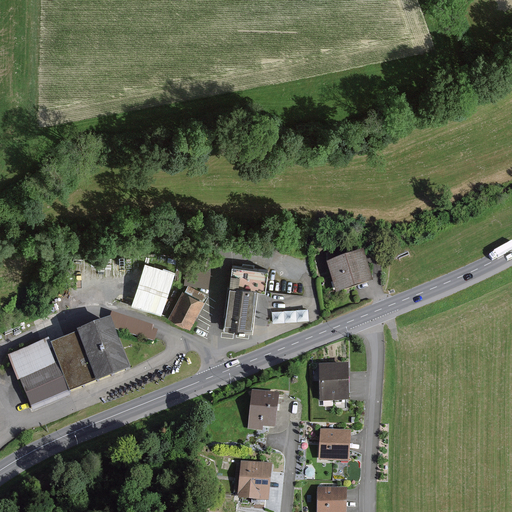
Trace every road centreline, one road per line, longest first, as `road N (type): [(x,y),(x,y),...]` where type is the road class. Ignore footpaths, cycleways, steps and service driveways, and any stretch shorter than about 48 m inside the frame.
road 1 (secondary): [(0,470),(77,430),(374,311)]
road 2 (residential): [(374,311),(369,511)]
road 3 (secondary): [(374,311),(511,251)]
